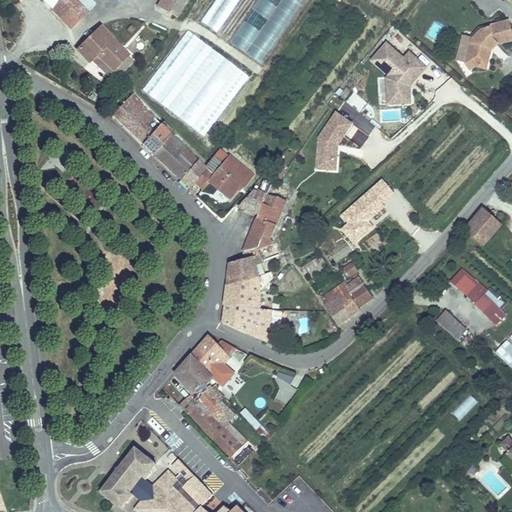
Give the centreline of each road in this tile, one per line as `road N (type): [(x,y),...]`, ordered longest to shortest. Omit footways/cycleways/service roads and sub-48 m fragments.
road 1 (residential): [(197,329),(215,266),(209,226),(101,126),(38,85),(0,72)]
road 2 (residential): [(197,329),(287,362),(309,359),(344,340),(483,194)]
road 3 (residential): [(41,457),(94,450),(197,329)]
road 4 (tertiary): [(24,315),(20,204),(1,130)]
road 5 (tertiary): [(1,130),(2,207),(24,315)]
road 6 (tertiary): [(41,457),(24,315)]
road 7 (unknown): [(511,138),(456,99),(403,152)]
